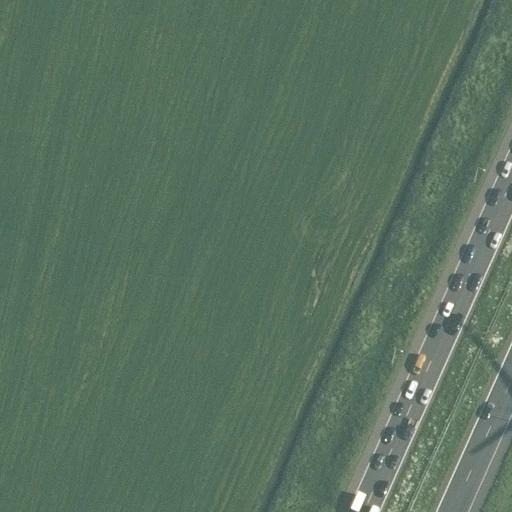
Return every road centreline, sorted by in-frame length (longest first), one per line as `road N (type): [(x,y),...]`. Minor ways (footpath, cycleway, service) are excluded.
road 1 (motorway): [(511,174),(361,511)]
road 2 (motorway): [(444,511),(511,360)]
